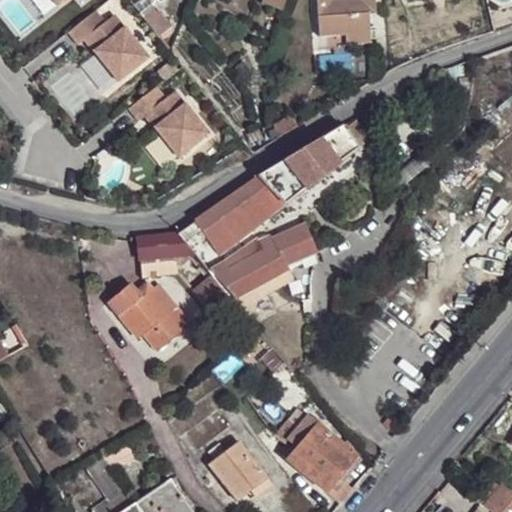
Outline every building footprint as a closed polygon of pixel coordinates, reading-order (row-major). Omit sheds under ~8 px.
[(284,13),(288,0),(266,0),(264,6),(284,13)] [(373,16),(371,0),(338,0),(330,1),(330,0),(313,0),(315,38),(342,37),(366,36),(366,17),(373,16)] [(146,22),(159,37),(174,26),(161,10),(146,22)] [(95,11),(68,33),(77,46),(84,41),(90,35),(100,48),(93,53),(117,83),(147,59),(113,16),(104,23),(95,11)] [(366,36),(342,37),(342,46),(367,47),(366,36)] [(154,88),(127,110),(137,122),(143,117),(150,112),(160,124),(153,130),(177,159),(207,135),(173,92),(164,100),(154,88)] [(341,125),(320,140),(337,163),(372,136),(356,115),(341,125)] [(419,117),(385,131),(394,151),(427,136),(419,117)] [(320,140),(286,166),(303,188),(337,163),(320,140)] [(404,185),(432,160),(416,144),(390,169),(404,185)] [(286,166),(260,187),(284,204),(303,188),(286,166)] [(189,249),(210,273),(214,270),(194,245),(204,234),(221,254),(284,204),(260,187),(177,233),(189,249)] [(274,237),(289,264),(316,251),(305,224),(274,237)] [(177,274),(189,249),(177,233),(135,236),(141,278),(177,274)] [(228,295),(233,302),(291,268),(289,264),(274,237),(272,233),(214,270),(210,273),(228,295)] [(209,310),(228,295),(210,273),(192,289),(209,310)] [(147,283),(135,292),(131,285),(109,301),(134,333),(139,328),(144,334),(156,350),(183,328),(152,290),(147,283)] [(139,328),(134,333),(139,339),(144,334),(139,328)] [(301,408),(313,398),(298,381),(287,391),(301,408)] [(355,458),(358,453),(326,415),(316,427),(355,458)] [(327,493),(355,458),(316,427),(288,462),(327,493)] [(130,443),(110,456),(119,470),(138,457),(130,443)] [(254,491),(268,480),(240,444),(211,468),(238,503),(254,491)] [(100,457),(88,464),(108,495),(120,487),(100,457)] [(272,486),(268,480),(254,491),(259,497),(272,486)] [(189,511),(169,484),(134,507),(137,511),(189,511)] [(120,487),(108,495),(86,510),(87,511),(125,511),(134,507),(120,487)] [(511,511),(511,495),(502,487),(485,508),(489,511),(511,511)] [(259,497),(254,491),(238,503),(243,509),(259,497)]
